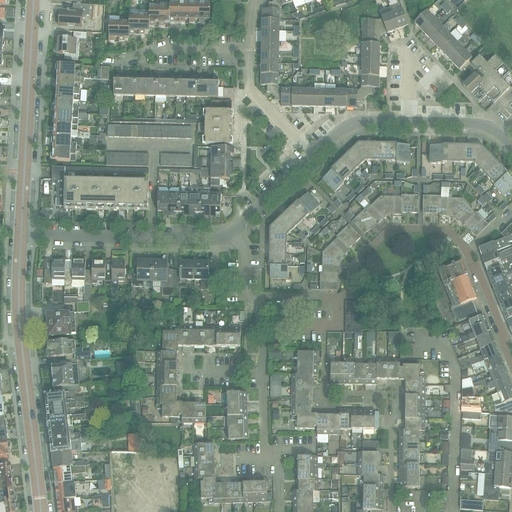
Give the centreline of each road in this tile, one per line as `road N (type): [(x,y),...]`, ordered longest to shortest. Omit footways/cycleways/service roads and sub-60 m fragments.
road 1 (residential): [(511,363),(473,261),(455,234),(437,225),(377,231),(338,299)]
road 2 (residential): [(42,511),(19,302),(21,234)]
road 3 (residential): [(21,234),(33,0)]
road 4 (residential): [(313,155),(362,121),(484,125),(511,148)]
road 5 (residential): [(21,234),(214,238),(232,231)]
road 6 (residential): [(449,511),(454,371),(442,345),(410,344)]
road 7 (residential): [(279,511),(278,458),(265,458),(262,327)]
road 8 (residential): [(104,63),(157,47),(249,50)]
road 9 (residential): [(313,155),(252,92),(249,50)]
